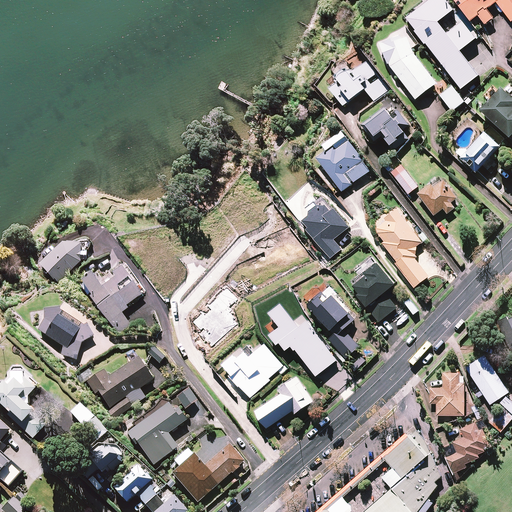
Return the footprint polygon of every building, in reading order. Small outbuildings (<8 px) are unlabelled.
[(414,0),(405,8),(462,79),(482,65),(461,42),(480,29),(464,12),(449,22),(439,11),(454,0),(414,0)] [(482,6),(488,14),(498,6),(491,0),(505,0),(511,6),(511,0),(461,0),(470,14),(482,6)] [(411,40),(402,19),(379,36),(384,48),(416,92),(441,74),(411,40)] [(330,81),(345,96),(367,77),(378,93),(396,81),(365,52),(357,61),(347,52),(331,65),(338,73),(330,81)] [(454,87),(440,97),(452,113),(465,103),(468,106),(473,102),(469,98),(465,102),(454,87)] [(511,98),(504,91),(484,114),(511,140),(511,98)] [(383,122),(391,134),(409,122),(387,95),(362,113),(377,129),(383,122)] [(320,148),(349,183),(378,161),(351,125),(320,148)] [(477,175),(478,174),(502,148),(486,134),(469,153),(464,148),(458,155),(462,158),(460,160),(477,175)] [(408,155),(394,163),(412,185),(423,175),(408,155)] [(390,162),(384,167),(389,173),(395,169),(390,162)] [(448,164),(422,187),(438,207),(463,187),(448,164)] [(306,211),(336,248),(351,240),(341,228),(355,220),(337,191),(306,211)] [(385,233),(418,276),(436,266),(417,241),(426,232),(399,195),(376,216),(388,229),(385,233)] [(47,246),(65,271),(99,249),(77,221),(47,246)] [(107,258),(89,269),(128,320),(144,311),(132,302),(163,283),(138,248),(116,270),(107,258)] [(377,249),(351,277),(368,299),(372,297),(388,312),(409,289),(377,249)] [(334,282),(313,302),(334,323),(332,329),(349,346),(362,333),(349,319),(359,308),(334,282)] [(304,315),(284,292),(270,303),(281,318),(273,326),(288,341),(296,337),(321,367),(343,350),(331,333),(313,310),(304,315)] [(89,333),(101,328),(94,313),(90,315),(67,301),(64,297),(48,298),(46,323),(71,331),(69,344),(83,351),(89,333)] [(295,359),(268,333),(255,345),(246,339),(222,354),(253,391),(295,359)] [(511,375),(492,341),(473,358),(493,393),(511,381),(511,375)] [(163,370),(143,343),(133,347),(140,356),(119,365),(112,360),(95,369),(117,400),(135,385),(142,394),(156,386),(150,378),(163,370)] [(441,394),(440,407),(470,406),(469,361),(446,362),(448,376),(437,378),(436,394),(441,394)] [(319,388),(303,365),(284,377),(289,383),(255,399),(277,422),(319,388)] [(1,373),(0,374),(0,397),(19,415),(31,399),(19,391),(30,387),(35,376),(23,370),(21,375),(12,366),(5,378),(1,373)] [(196,378),(134,423),(165,460),(221,420),(196,378)] [(508,398),(495,413),(508,424),(511,418),(511,385),(506,391),(508,398)] [(74,403),(108,433),(119,421),(92,391),(74,403)] [(460,443),(450,445),(455,465),(471,459),(470,452),(481,450),(479,440),(491,438),(482,409),(464,415),(464,426),(455,428),(460,443)] [(0,465),(10,454),(0,442),(0,432),(10,418),(0,411),(0,465)] [(398,511),(446,469),(427,439),(414,421),(386,448),(405,468),(356,511),(347,511),(331,494),(311,511),(398,511)] [(199,445),(179,465),(200,490),(250,451),(237,432),(210,456),(199,445)] [(90,449),(106,463),(122,447),(107,436),(90,449)] [(142,451),(118,480),(131,493),(143,483),(150,495),(164,484),(158,471),(142,451)] [(179,483),(154,505),(158,511),(182,511),(198,499),(179,483)] [(22,491),(16,498),(24,506),(30,500),(22,491)] [(29,511),(15,498),(3,511),(4,511),(29,511)]
